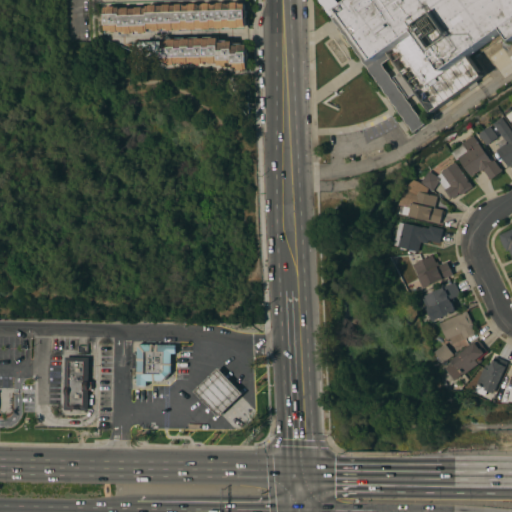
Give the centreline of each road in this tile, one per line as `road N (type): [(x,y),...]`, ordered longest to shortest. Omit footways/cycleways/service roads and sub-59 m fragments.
road 1 (primary): [(304,473),(0,464)]
road 2 (primary): [(293,288),(280,0)]
road 3 (primary): [(304,473),(293,288)]
